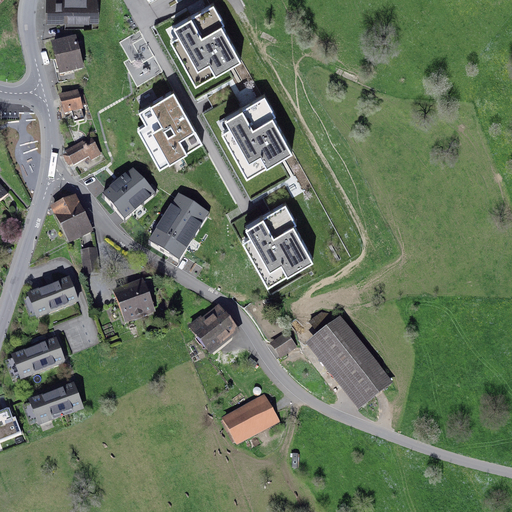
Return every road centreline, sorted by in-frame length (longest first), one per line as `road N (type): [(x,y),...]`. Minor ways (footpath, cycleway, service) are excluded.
road 1 (residential): [(190,285),(291,290),(353,274),(247,34)]
road 2 (residential): [(190,285),(222,304),(294,391),(320,407),(449,462),(511,476)]
road 3 (track): [(150,0),(216,70),(246,46),(248,23),(237,0)]
road 4 (residential): [(54,174),(120,242),(190,285)]
road 5 (residential): [(0,330),(54,174)]
